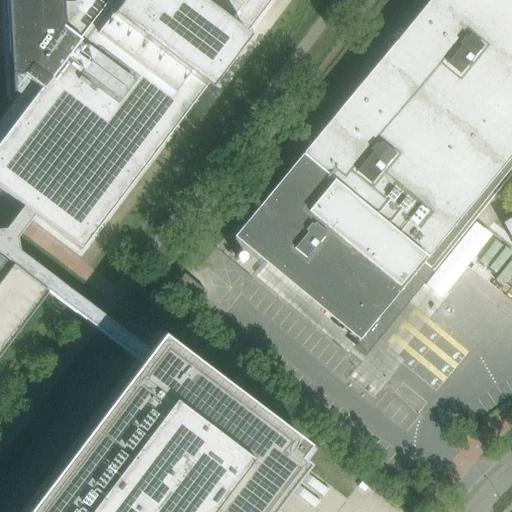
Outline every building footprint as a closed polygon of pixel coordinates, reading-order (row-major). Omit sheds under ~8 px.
[(19,95),(25,99),(31,104),(0,144),(0,188),(23,206),(29,211),(35,215),(81,250),(270,0),(13,0),(16,54),(9,55),(12,93),(14,93),(14,91),(19,95)] [(260,251),(207,314),(331,417),(384,353),(363,336),(423,263),(434,272),(511,173),(511,217),(502,223),(511,240),(511,0),(429,0),(233,238),(235,239),(239,234),(260,251)] [(0,355),(48,293),(0,255),(0,355)] [(185,274),(175,285),(198,304),(205,294),(207,292),(185,274)] [(26,511),(273,511),(307,467),(301,463),(298,461),(308,448),(161,336),(150,350),(141,362),(26,511)]
